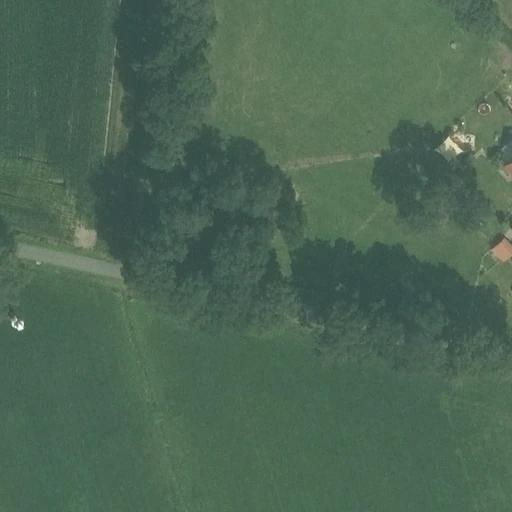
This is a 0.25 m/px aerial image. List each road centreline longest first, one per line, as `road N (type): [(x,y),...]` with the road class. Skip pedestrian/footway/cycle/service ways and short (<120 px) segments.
road 1 (unclassified): [(511,358),(0,252)]
road 2 (track): [(142,282),(168,0)]
